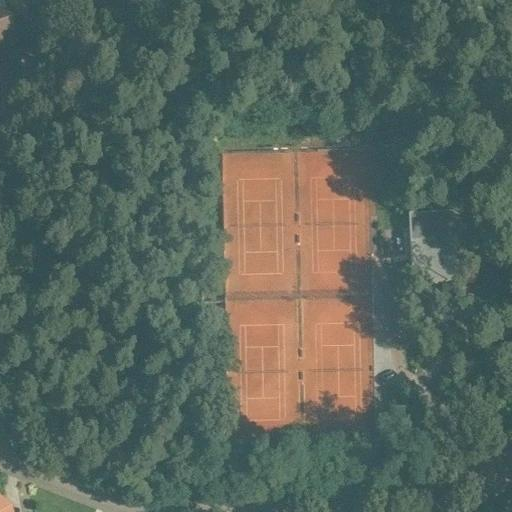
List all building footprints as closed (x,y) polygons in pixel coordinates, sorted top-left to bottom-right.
[(130,0),(149,12),(156,0),(130,0)] [(0,28),(0,55),(3,55),(0,49),(14,44),(7,25),(0,28)] [(177,40),(158,29),(151,41),(170,51),(177,40)] [(456,227),(405,230),(407,257),(415,256),(416,278),(424,277),(424,281),(425,298),(454,296),(453,282),(451,255),(458,254),(456,227)] [(453,282),(454,296),(473,295),(472,281),(453,282)] [(28,370),(0,389),(0,401),(5,408),(38,385),(28,370)] [(388,428),(375,428),(376,451),(388,450),(388,428)]
